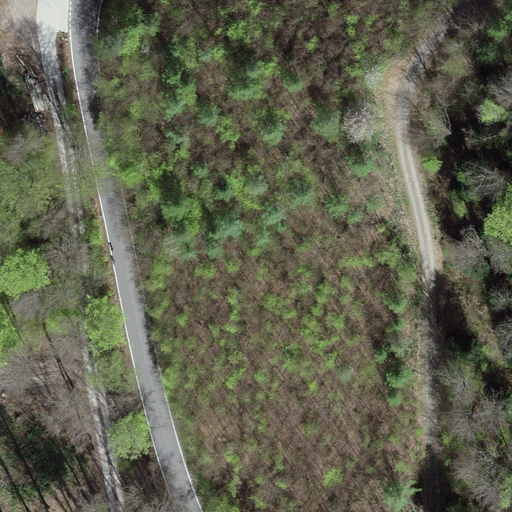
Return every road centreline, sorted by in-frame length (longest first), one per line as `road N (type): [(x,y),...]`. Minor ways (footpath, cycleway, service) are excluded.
road 1 (track): [(474,0),(419,52),(401,104),(422,265),(436,511)]
road 2 (track): [(70,0),(51,19),(49,49),(119,511)]
road 3 (tertiary): [(86,0),(90,98),(150,387),(189,511)]
